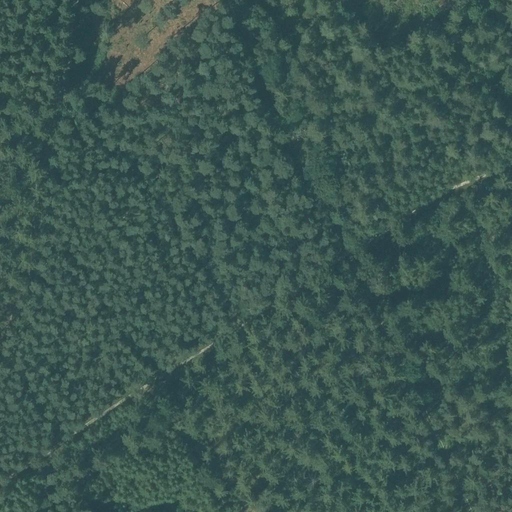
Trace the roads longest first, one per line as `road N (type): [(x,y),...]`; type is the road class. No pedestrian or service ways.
road 1 (track): [(511,152),(353,236),(0,481)]
road 2 (track): [(233,0),(479,511)]
road 3 (track): [(0,327),(17,294),(82,0)]
